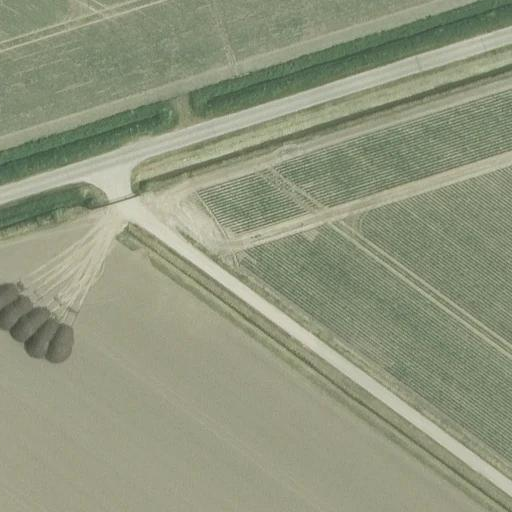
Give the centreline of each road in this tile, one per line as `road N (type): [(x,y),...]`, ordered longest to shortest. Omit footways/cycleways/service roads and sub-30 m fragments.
road 1 (unclassified): [(0,198),(511,36)]
road 2 (track): [(511,491),(133,213),(103,165)]
